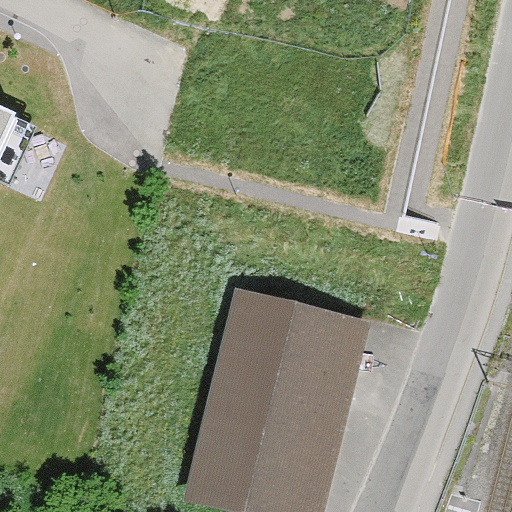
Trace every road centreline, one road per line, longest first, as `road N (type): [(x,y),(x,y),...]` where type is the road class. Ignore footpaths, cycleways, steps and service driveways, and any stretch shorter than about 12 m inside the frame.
road 1 (residential): [(511,147),(470,298),(388,511)]
road 2 (residential): [(9,0),(151,66)]
